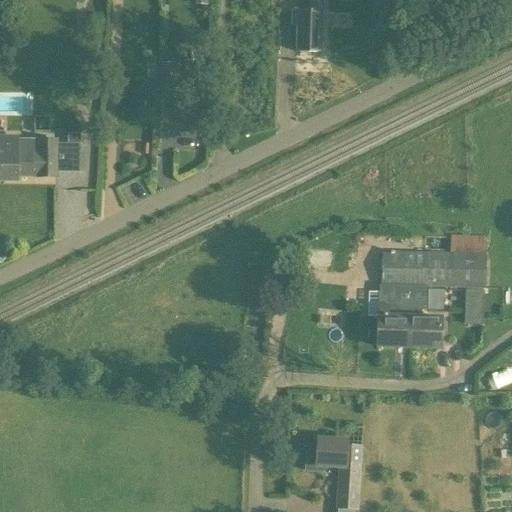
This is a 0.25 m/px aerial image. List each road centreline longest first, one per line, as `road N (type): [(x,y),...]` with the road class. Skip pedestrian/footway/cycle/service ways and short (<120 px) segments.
road 1 (unclassified): [(94,232),(511,30)]
road 2 (unclassified): [(253,511),(259,410),(271,388),(296,380),(436,385),(511,336)]
